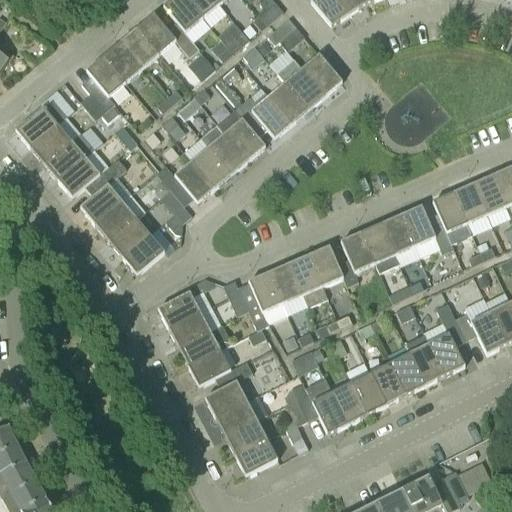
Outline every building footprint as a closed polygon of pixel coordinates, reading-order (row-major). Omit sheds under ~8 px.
[(185,37),(203,23),(183,0),(176,0),(163,11),(175,25),(185,37)] [(183,0),(203,23),(219,9),(211,0),(183,0)] [(211,0),(219,9),(229,0),(211,0)] [(265,15),(275,7),(269,0),(268,0),(259,8),(265,15)] [(340,26),(347,21),(331,0),(313,0),(309,4),(332,32),(340,26)] [(358,13),(364,10),(358,0),(331,0),(347,21),(358,13)] [(373,5),(382,2),(380,0),(358,0),(364,10),(373,5)] [(265,15),(260,20),(268,30),(271,27),(283,17),(275,7),(265,15)] [(190,62),(199,54),(185,37),(175,25),(166,33),(154,19),(136,33),(159,60),(176,45),(190,62)] [(261,35),(268,30),(260,20),(253,26),(261,35)] [(280,47),(297,33),(289,23),(271,38),(267,42),(271,47),(275,51),(280,47)] [(242,51),(250,45),(233,25),(217,39),(228,51),(234,58),(242,51)] [(142,74),(159,60),(136,33),(120,47),(142,74)] [(288,57),(305,43),(297,33),(280,47),(288,57)] [(126,88),(142,74),(120,47),(103,61),(126,88)] [(217,60),(223,67),(234,58),(228,51),(217,60)] [(250,73),(264,61),(256,51),(242,62),(250,73)] [(0,73),(7,65),(9,66),(14,60),(4,53),(0,58),(0,73)] [(325,101),(342,87),(319,59),(302,73),(325,101)] [(112,112),(115,109),(108,102),(126,88),(103,61),(86,76),(91,81),(83,87),(89,98),(105,117),(112,112)] [(308,115),(325,101),(302,73),(293,64),(277,78),(285,88),(308,115)] [(240,80),(234,74),(224,83),(227,87),(229,89),(240,80)] [(224,83),(216,90),(234,111),(241,105),(226,87),(227,87),(224,83)] [(291,129),(308,115),(285,88),(268,102),(291,129)] [(195,101),(201,109),(211,101),(205,93),(195,101)] [(166,103),(172,110),(182,102),(176,95),(166,103)] [(105,117),(89,98),(80,107),(95,125),(102,120),(105,117)] [(274,144),(291,129),(268,102),(265,98),(255,108),(249,102),(234,115),(257,142),(267,134),(274,144)] [(185,124),(202,111),(201,109),(195,101),(177,117),(184,125),(185,124)] [(163,118),(172,110),(166,103),(157,111),(163,118)] [(29,152),(57,129),(66,121),(53,105),(43,113),(43,112),(42,113),(15,135),(29,152)] [(105,117),(102,120),(107,126),(117,118),(112,112),(105,117)] [(248,166),(265,151),(257,142),(234,115),(217,129),(248,166)] [(162,129),(168,136),(178,128),(172,121),(162,129)] [(29,152),(44,169),(71,146),(57,129),(29,152)] [(231,180),(248,166),(217,129),(201,143),(208,152),(231,180)] [(124,146),(130,141),(122,131),(116,137),(124,146)] [(57,186),(85,162),(94,155),(80,138),(71,146),(44,169),(57,186)] [(214,194),(231,180),(208,152),(191,166),(214,194)] [(72,203),(87,190),(100,180),(99,179),(85,162),(57,186),(72,203)] [(94,229),(121,206),(107,189),(126,174),(118,164),(99,179),(100,180),(87,190),(95,200),(80,212),(94,229)] [(184,211),(193,203),(197,208),(214,194),(191,166),(174,180),(171,176),(161,184),(170,194),(181,208),(184,211)] [(161,184),(171,176),(166,170),(156,178),(161,184)] [(507,211),(511,209),(511,171),(493,180),(507,211)] [(487,220),(507,211),(493,180),(473,189),(487,220)] [(466,229),(487,220),(473,189),(453,197),(466,229)] [(172,216),(181,208),(170,194),(160,202),(172,216)] [(446,237),(466,229),(453,197),(433,206),(440,224),(446,237)] [(94,229),(108,246),(136,223),(121,206),(94,229)] [(453,254),(446,237),(440,224),(429,229),(422,211),(401,220),(415,251),(435,243),(442,259),(453,254)] [(183,228),(175,219),(166,227),(175,238),(181,240),(183,229),(183,228)] [(395,260),(415,251),(401,220),(381,228),(395,260)] [(108,246),(122,263),(150,240),(136,223),(108,246)] [(375,269),(395,260),(381,228),(361,237),(375,269)] [(348,291),(355,288),(358,286),(354,278),(375,269),(361,237),(340,246),(348,264),(337,269),(343,283),(346,292),(348,291)] [(122,263),(137,280),(164,257),(150,240),(122,263)] [(323,291),(343,283),(337,269),(329,251),(309,260),(323,291)] [(483,266),(495,260),(491,252),(479,257),(483,266)] [(472,271),(483,266),(479,257),(468,263),(472,271)] [(320,292),(323,291),(309,260),(289,269),(303,300),(307,310),(325,302),(320,292)] [(504,276),(511,272),(511,263),(511,262),(500,267),(504,276)] [(282,309),(303,300),(289,269),(268,277),(282,309)] [(262,318),(282,309),(268,277),(249,287),(238,292),(247,316),(253,328),(265,323),(262,318)] [(203,296),(214,290),(215,288),(205,284),(187,293),(189,297),(192,302),(203,296)] [(412,299),(423,294),(419,285),(408,291),(412,299)] [(247,316),(238,292),(235,286),(223,291),(236,321),(247,316)] [(392,309),(400,305),(412,299),(408,291),(396,296),(388,300),(392,309)] [(168,333),(200,316),(192,302),(189,297),(157,314),(168,333)] [(505,350),(511,346),(511,314),(509,308),(489,318),(505,350)] [(391,318),(394,325),(413,316),(409,310),(391,318)] [(178,353),(210,336),(200,316),(168,333),(178,353)] [(465,370),(455,351),(466,346),(455,324),(451,316),(440,321),(448,338),(429,348),(445,380),(465,370)] [(486,359),(505,350),(489,318),(471,327),(466,318),(455,324),(466,346),(477,340),(486,359)] [(340,333),(352,327),(348,319),(337,324),(340,333)] [(55,321),(47,327),(53,336),(61,330),(55,321)] [(374,338),(386,332),(381,323),(370,328),(374,338)] [(329,338),(340,333),(337,324),(325,330),(329,338)] [(363,344),(374,338),(370,328),(358,333),(363,344)] [(266,344),(262,335),(249,342),(253,351),(266,344)] [(188,372),(220,356),(210,336),(178,353),(188,372)] [(298,343),(301,350),(302,351),(313,346),(309,337),(298,343)] [(425,390),(445,380),(429,348),(409,358),(425,390)] [(316,355),(295,359),(299,377),(320,373),(316,355)] [(215,383),(230,375),(220,356),(188,372),(199,392),(215,383)] [(406,400),(425,390),(409,358),(390,368),(406,400)] [(215,422),(247,405),(236,386),(252,378),(246,367),(230,375),(215,383),(220,394),(204,403),(215,422)] [(386,410),(406,400),(390,368),(370,378),(386,410)] [(367,419),(386,410),(370,378),(351,387),(367,419)] [(348,429),(367,419),(351,387),(332,397),(348,429)] [(296,404),(308,398),(302,388),(284,397),(289,407),(296,404)] [(328,440),(348,429),(332,397),(312,407),(308,398),(296,404),(307,426),(318,420),(327,437),(327,438),(328,440)] [(307,426),(296,404),(289,407),(286,409),(296,429),(297,431),(307,426)] [(225,442),(257,425),(247,405),(215,422),(225,442)] [(235,461),(267,444),(257,425),(225,442),(235,461)] [(297,431),(296,429),(286,434),(292,447),(302,442),(297,431)] [(0,435),(0,458),(17,449),(8,431),(0,435)] [(246,481),(277,464),(271,453),(267,444),(235,461),(246,481)] [(0,481),(27,467),(17,449),(0,458),(0,481)] [(0,498),(3,504),(37,486),(27,467),(0,481),(0,498)] [(410,511),(459,511),(460,511),(445,482),(432,488),(429,483),(415,490),(414,489),(402,495),(410,511)] [(3,504),(7,511),(30,511),(46,504),(37,486),(3,504)] [(410,511),(402,495),(390,501),(390,502),(377,509),(378,511),(410,511)]
